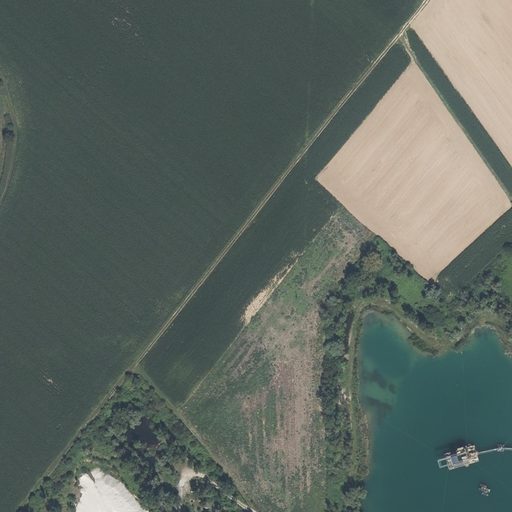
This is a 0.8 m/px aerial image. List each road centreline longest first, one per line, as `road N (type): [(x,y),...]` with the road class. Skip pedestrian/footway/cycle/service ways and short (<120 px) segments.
road 1 (track): [(136,365),(426,0)]
road 2 (track): [(21,511),(136,365),(256,511)]
road 3 (track): [(0,75),(15,132),(0,205)]
